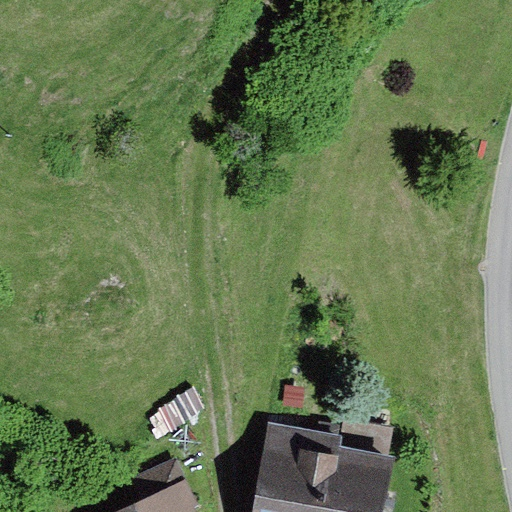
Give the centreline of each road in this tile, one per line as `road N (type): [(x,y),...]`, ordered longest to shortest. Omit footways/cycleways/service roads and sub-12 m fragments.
road 1 (track): [(286,0),(208,173),(230,511)]
road 2 (unclassified): [(511,249),(504,311),(511,369)]
